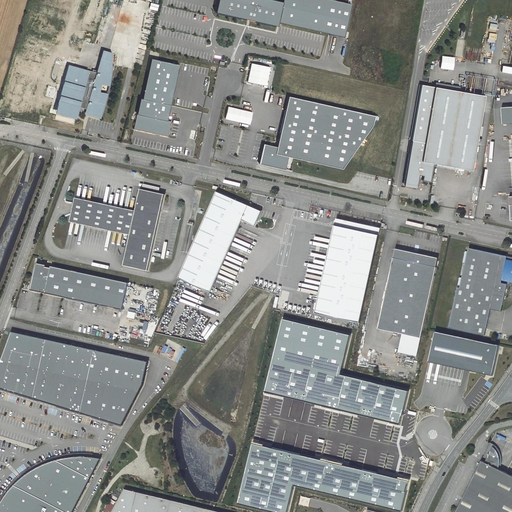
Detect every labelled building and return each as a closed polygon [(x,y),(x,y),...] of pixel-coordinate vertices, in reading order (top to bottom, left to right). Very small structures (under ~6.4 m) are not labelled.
[(280,22),(284,1),(277,0),(219,0),(217,11),(279,25),(280,22)] [(280,22),(345,37),(352,3),(336,0),(284,0),(284,1),(280,22)] [(107,86),(111,68),(110,68),(111,53),(101,51),(95,73),(88,71),(67,65),(54,110),(75,116),(78,108),(85,110),(86,106),(92,108),(91,110),(101,113),(103,104),(105,94),(96,92),(98,83),(107,86)] [(152,58),(143,98),(171,104),(180,64),(152,58)] [(483,96),(420,86),(404,184),(416,187),(418,179),(421,179),(421,181),(429,182),(432,164),(470,170),(474,151),(477,152),(478,148),(475,147),(477,135),(480,136),(481,127),(478,127),(483,96)] [(374,115),(288,96),(277,147),(263,144),(263,145),(263,148),(262,147),(261,151),(262,151),(259,164),(285,170),(288,157),(342,169),(372,125),(374,115)] [(172,121),(168,120),(171,104),(143,98),(141,98),(134,128),(168,136),(172,121)] [(84,112),(100,117),(101,113),(91,110),(92,108),(86,106),(85,110),(84,112)] [(53,114),(74,120),(75,116),(54,110),(53,114)] [(135,210),(75,197),(70,221),(130,234),(123,265),(147,270),(164,194),(140,188),(135,210)] [(262,211),(218,191),(180,278),(212,291),(244,220),(256,225),(262,211)] [(381,228),(337,218),(316,313),(360,322),(381,228)] [(511,256),(469,247),(468,251),(465,251),(463,262),(466,262),(462,278),(460,277),(449,327),(485,335),(491,309),(501,311),(507,284),(508,279),(511,280),(511,279),(511,256)] [(439,258),(396,248),(379,328),(422,338),(439,258)] [(47,264),(38,262),(32,289),(42,291),(42,290),(47,290),(47,292),(123,309),(129,282),(53,266),(52,268),(47,267),(47,264)] [(130,309),(128,317),(135,318),(136,310),(130,309)] [(144,385),(149,362),(12,331),(0,363),(0,388),(122,426),(144,385)] [(497,345),(434,332),(427,362),(491,375),(497,345)] [(511,511),(511,475),(500,469),(498,469),(500,464),(500,461),(500,458),(500,456),(499,454),(498,453),(500,452),(498,449),(496,446),(493,444),(491,442),(455,511),(511,511)] [(0,511),(73,511),(102,458),(99,458),(89,457),(83,456),(74,457),(67,458),(59,459),(56,460),(51,462),(44,464),(36,468),(22,478),(10,489),(1,502),(0,503),(0,511)] [(218,511),(125,489),(112,511),(218,511)]
